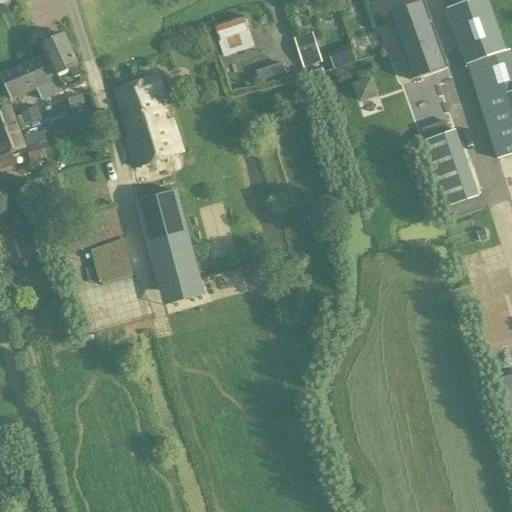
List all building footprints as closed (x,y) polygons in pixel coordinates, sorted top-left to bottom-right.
[(334,0),(338,11),(339,15),(353,11),(351,7),(347,8),(344,0),(334,0)] [(472,0),(448,9),(456,33),(468,66),(469,65),(499,159),(511,154),(511,61),(509,51),(505,52),(486,0),(472,0)] [(388,14),(412,80),(447,68),(423,1),(388,14)] [(214,26),(219,41),(218,41),(223,57),(253,47),(242,17),(214,26)] [(312,32),(293,39),(303,69),(322,63),(312,32)] [(43,45),(41,45),(44,53),(46,56),(53,70),(56,68),(58,72),(70,67),(73,71),(79,69),(64,35),(43,45)] [(5,75),(2,76),(4,80),(13,99),(37,88),(38,92),(43,102),(63,93),(58,83),(56,77),(53,70),(46,56),(5,75)] [(285,74),(281,63),(260,72),(265,83),(285,74)] [(114,92),(124,118),(154,108),(150,95),(164,91),(159,76),(114,92)] [(370,80),(354,86),(361,104),(376,99),(370,80)] [(154,108),(124,118),(123,118),(130,138),(126,141),(135,168),(182,152),(172,119),(164,121),(159,106),(167,104),(163,93),(164,91),(150,95),(154,108)] [(92,128),(82,94),(63,101),(72,133),(92,128)] [(25,125),(42,118),(37,106),(21,113),(25,125)] [(0,155),(22,148),(9,108),(0,111),(0,155)] [(455,130),(422,143),(445,208),(478,196),(455,130)] [(30,161),(45,157),(42,144),(27,148),(30,161)] [(177,193),(137,203),(160,290),(200,280),(177,193)] [(59,201),(39,205),(45,228),(66,222),(59,201)] [(484,230),(477,233),(480,242),(487,240),(484,230)] [(15,241),(11,231),(0,235),(0,261),(2,265),(22,257),(15,241)] [(101,283),(133,273),(124,240),(91,250),(101,283)] [(511,378),(498,383),(506,410),(511,408),(511,378)]
